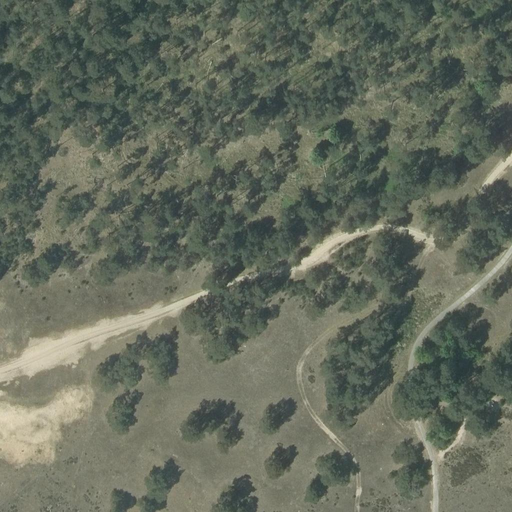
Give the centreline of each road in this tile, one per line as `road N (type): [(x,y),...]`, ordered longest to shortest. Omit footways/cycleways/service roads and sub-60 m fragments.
road 1 (unknown): [(434,241),(380,225),(360,229),(278,274),(0,370)]
road 2 (track): [(434,241),(404,300),(355,311),(301,354),(292,372),(297,396),(355,467),(355,511)]
road 3 (track): [(511,155),(472,195),(458,235),(434,241)]
